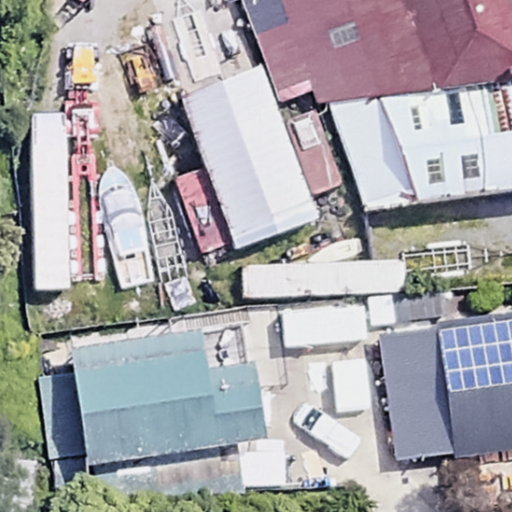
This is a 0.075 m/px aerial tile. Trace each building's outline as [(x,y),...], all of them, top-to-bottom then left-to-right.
[(511,28),(501,0),(289,0),(307,44),(511,42),(511,28)] [(298,151),(237,3),(159,35),(220,183),(298,151)] [(511,42),(307,44),(347,147),(511,145),(511,42)] [(511,267),(434,266),(432,394),(511,395),(511,267)] [(225,281),(61,277),(58,392),(222,396),(225,281)]
